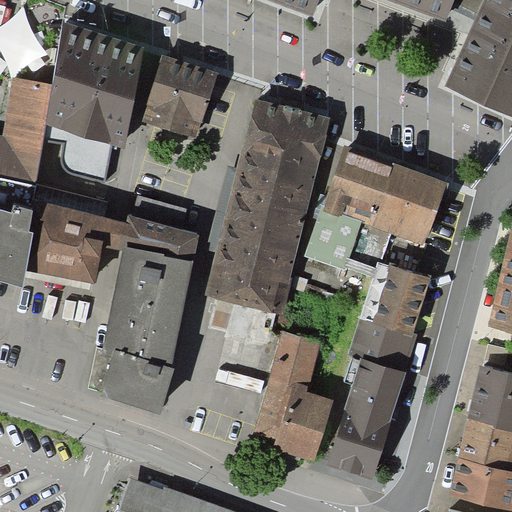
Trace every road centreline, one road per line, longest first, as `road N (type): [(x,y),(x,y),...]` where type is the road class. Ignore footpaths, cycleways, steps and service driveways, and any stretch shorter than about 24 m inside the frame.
road 1 (residential): [(127,0),(511,157)]
road 2 (unknown): [(154,446),(252,49)]
road 3 (residential): [(406,511),(488,217),(511,176)]
road 4 (primary): [(0,394),(154,446),(304,511)]
